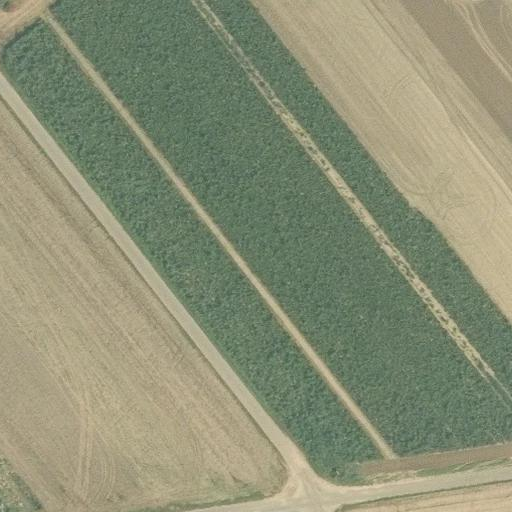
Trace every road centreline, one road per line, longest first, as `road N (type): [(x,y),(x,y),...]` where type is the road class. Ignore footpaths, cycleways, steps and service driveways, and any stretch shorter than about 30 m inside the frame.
road 1 (track): [(0,85),(306,475),(317,501)]
road 2 (track): [(317,501),(511,473)]
